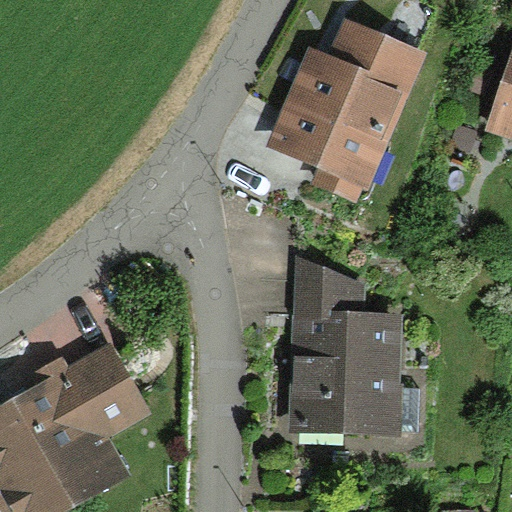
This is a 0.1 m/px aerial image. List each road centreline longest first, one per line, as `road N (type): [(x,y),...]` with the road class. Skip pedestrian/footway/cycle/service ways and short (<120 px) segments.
road 1 (residential): [(217,511),(212,310),(194,230),(166,186)]
road 2 (residential): [(166,186),(47,293),(0,318)]
road 3 (residential): [(268,0),(166,186)]
